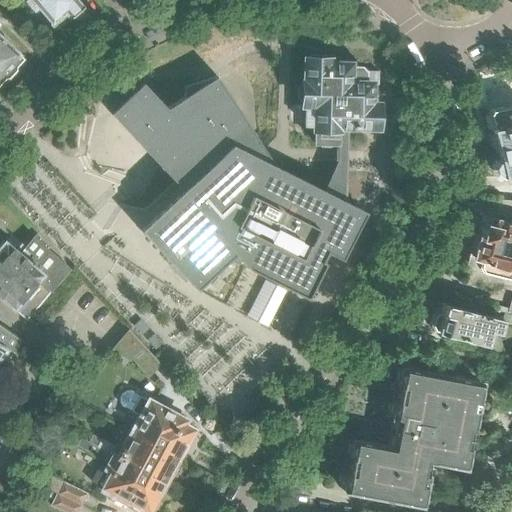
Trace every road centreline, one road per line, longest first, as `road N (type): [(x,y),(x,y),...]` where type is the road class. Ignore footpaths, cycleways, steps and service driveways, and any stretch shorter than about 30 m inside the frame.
road 1 (residential): [(232,511),(292,408),(396,264),(427,200),(439,138),(437,60)]
road 2 (residential): [(211,0),(115,41),(75,69),(0,145)]
